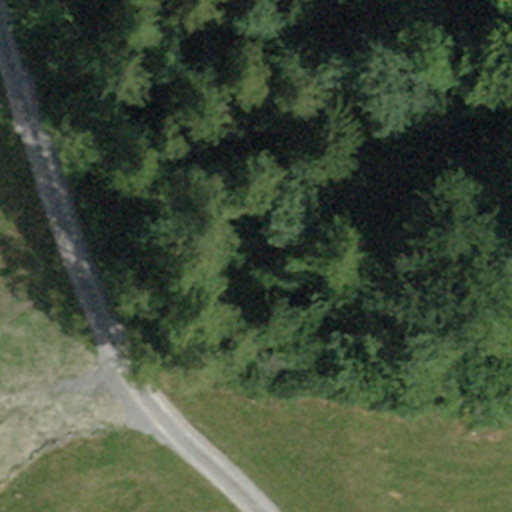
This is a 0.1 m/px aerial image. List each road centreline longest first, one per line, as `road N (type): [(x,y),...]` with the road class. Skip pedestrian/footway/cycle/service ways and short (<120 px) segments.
road 1 (track): [(1,0),(118,354),(171,430),(259,511)]
road 2 (track): [(0,396),(153,409)]
